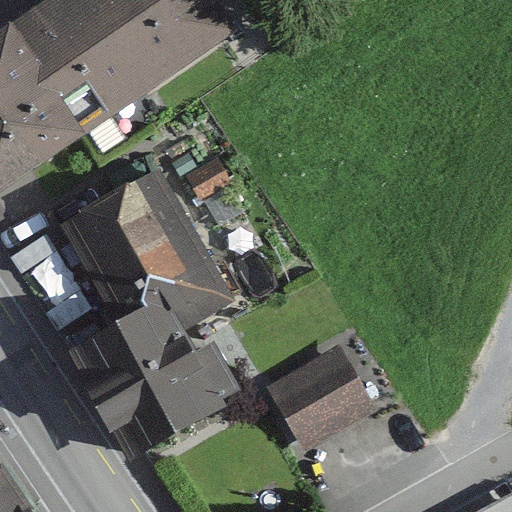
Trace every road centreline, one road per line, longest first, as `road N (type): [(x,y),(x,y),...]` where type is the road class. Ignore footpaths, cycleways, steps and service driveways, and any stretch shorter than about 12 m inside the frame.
road 1 (secondary): [(0,346),(111,511)]
road 2 (track): [(478,472),(471,434),(511,339)]
